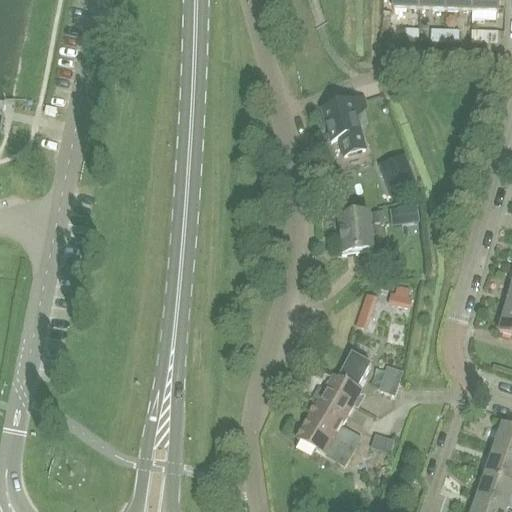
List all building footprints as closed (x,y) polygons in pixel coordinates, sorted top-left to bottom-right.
[(393,0),(393,12),(419,13),(419,0),(393,0)] [(419,0),(419,13),(445,13),(445,0),(419,0)] [(472,14),(472,0),(445,0),(445,13),(472,14)] [(472,0),(472,14),(474,14),(474,22),(496,22),(496,15),(498,15),(498,0),(472,0)] [(419,45),(419,33),(419,31),(404,31),(404,44),(404,56),(418,56),(419,45)] [(445,45),(445,32),(431,31),(430,45),(445,45)] [(445,32),(445,45),(458,45),(459,32),(445,32)] [(498,33),(497,33),(483,33),(483,46),(497,47),(498,33)] [(351,105),(322,113),(331,146),(339,144),(344,162),(365,157),(351,105)] [(379,167),(392,203),(418,193),(404,158),(379,167)] [(353,211),(377,207),(375,192),(351,196),(353,211)] [(391,228),(419,225),(418,210),(389,213),(391,228)] [(374,218),(375,225),(384,224),(383,217),(374,218)] [(338,233),(342,269),(373,266),(370,230),(338,233)] [(360,331),(370,293),(358,290),(349,328),(360,331)] [(382,302),(405,307),(408,295),(384,290),(382,302)] [(511,338),(511,311),(506,309),(499,335),(511,338)] [(318,405),(346,421),(361,395),(357,392),(371,368),(351,357),(337,381),(333,379),(318,405)] [(346,421),(318,405),(296,442),(324,458),(344,471),(359,444),(339,432),(346,421)] [(511,430),(501,427),(493,452),(511,458),(511,430)] [(511,486),(511,458),(493,452),(484,477),(511,486)] [(505,511),(506,511),(511,496),(511,486),(484,477),(476,502),(505,511)] [(505,511),(476,502),(472,511),(505,511)]
